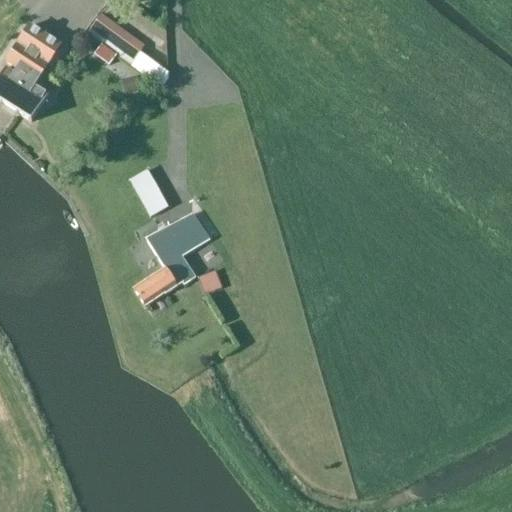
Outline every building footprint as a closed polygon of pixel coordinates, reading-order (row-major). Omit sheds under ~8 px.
[(145,47),(101,16),(88,36),(131,67),(145,47)] [(36,84),(59,48),(29,28),(5,64),(13,69),(10,74),(4,70),(0,75),(0,105),(30,125),(48,97),(33,88),(36,84)] [(141,93),(138,79),(122,82),(124,96),(141,93)] [(144,167),(125,179),(150,219),(169,208),(144,167)] [(195,281),(182,261),(211,241),(192,215),(146,241),(164,271),(132,292),(143,310),(176,288),(178,291),(195,281)] [(222,289),(215,273),(198,279),(205,296),(222,289)]
